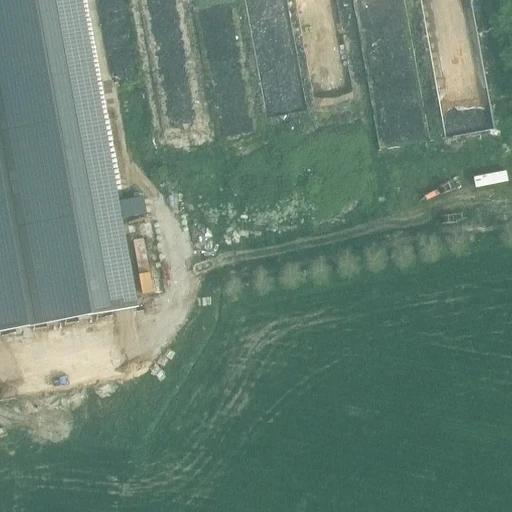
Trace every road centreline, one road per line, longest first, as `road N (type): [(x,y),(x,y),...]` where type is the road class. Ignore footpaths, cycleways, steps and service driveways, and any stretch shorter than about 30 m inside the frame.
road 1 (track): [(511,197),(473,195),(320,241),(165,270)]
road 2 (track): [(158,211),(168,297),(161,323),(115,348),(0,373)]
